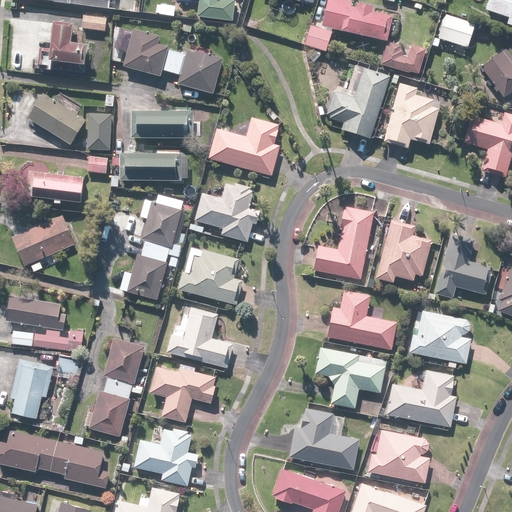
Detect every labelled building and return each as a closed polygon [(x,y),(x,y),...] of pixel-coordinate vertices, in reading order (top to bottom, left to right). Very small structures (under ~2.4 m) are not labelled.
[(198,0),(197,18),(233,22),(235,1),(224,0),(198,0)] [(347,0),(327,0),(322,26),(387,41),(393,16),(372,11),(373,6),(357,2),(356,7),(351,6),(352,1),(347,0)] [(511,29),(511,0),(488,0),(484,13),(506,19),(504,27),(511,29)] [(445,15),(437,40),(466,50),(475,25),(445,15)] [(107,20),(82,17),(81,30),(105,33),(107,20)] [(70,43),(73,26),(53,23),(49,51),(39,50),(36,72),(50,74),(50,70),(85,75),(89,45),(70,43)] [(332,32),(311,25),(305,45),(326,51),(332,32)] [(168,49),(156,45),(159,38),(132,31),(122,68),(160,79),(162,72),(168,51),(168,49)] [(398,57),(400,48),(385,44),(379,67),(417,77),(423,51),(410,47),(407,59),(398,57)] [(511,60),(503,50),(480,70),(504,98),(511,91),(511,60)] [(186,56),(168,51),(162,72),(179,77),(186,56)] [(187,51),(186,56),(179,77),(177,86),(213,96),(223,61),(187,51)] [(362,69),(353,99),(333,93),(326,116),(330,117),(329,120),(342,124),(340,131),(370,141),(390,77),(362,69)] [(417,88),(397,84),(387,136),(395,138),(393,146),(407,149),(409,141),(430,145),(439,102),(415,97),(417,88)] [(41,95),(26,121),(71,147),(86,122),(41,95)] [(505,178),(511,153),(511,116),(496,112),(493,123),(470,117),(462,144),(484,150),(478,171),(505,178)] [(193,113),(130,113),(130,139),(193,139),(193,113)] [(112,115),(88,115),(87,151),(111,152),(112,115)] [(280,125),(251,117),(246,136),(216,128),(208,158),(272,176),(280,146),(274,144),(280,125)] [(118,153),(117,181),(186,183),(187,156),(118,153)] [(107,160),(88,158),(87,173),(105,175),(107,160)] [(83,178),(28,173),(25,199),(80,204),(83,178)] [(201,193),(193,221),(221,229),(219,236),(246,243),(252,224),(255,225),(259,211),(249,208),(254,190),(225,182),(220,199),(201,193)] [(144,218),(139,240),(144,241),(140,258),(135,256),(125,293),(156,301),(182,202),(156,196),(154,204),(143,201),(139,217),(144,218)] [(360,279),(373,212),(344,207),(336,251),(316,247),(312,270),(360,279)] [(74,246),(62,216),(11,238),(23,267),(74,246)] [(415,227),(390,220),(374,280),(391,285),(394,276),(412,281),(414,275),(421,276),(430,241),(412,236),(415,227)] [(473,240),(449,234),(433,294),(451,299),(454,287),(484,294),(491,268),(468,262),(473,240)] [(185,252),(175,290),(235,305),(241,280),(232,278),(237,259),(202,250),(200,256),(185,252)] [(511,258),(496,300),(499,302),(496,310),(511,316),(511,258)] [(331,309),(326,338),(390,350),(395,322),(366,316),(370,297),(343,291),(339,311),(331,309)] [(0,331),(8,332),(9,322),(62,330),(66,307),(9,298),(7,309),(0,307),(0,331)] [(172,325),(165,354),(225,368),(231,343),(211,338),(216,317),(184,309),(180,326),(172,325)] [(464,365),(469,339),(461,337),(462,337),(463,337),(463,336),(464,336),(465,335),(466,334),(467,333),(467,332),(467,331),(468,331),(468,330),(468,329),(468,328),(468,327),(468,326),(468,325),(467,325),(467,324),(467,323),(466,322),(465,321),(464,320),(463,319),(415,311),(407,355),(464,365)] [(13,331),(11,344),(80,353),(83,331),(68,329),(67,338),(59,337),(60,331),(33,328),(32,333),(13,331)] [(102,393),(99,392),(94,413),(87,412),(83,429),(119,438),(144,347),(114,339),(104,376),(106,377),(102,393)] [(313,373),(327,376),(332,387),(329,403),(355,408),(358,389),(380,393),(386,361),(318,348),(313,373)] [(81,359),(60,356),(56,378),(78,381),(81,359)] [(53,368),(17,360),(9,401),(13,401),(10,414),(36,420),(41,396),(46,397),(53,368)] [(155,367),(148,393),(164,397),(159,416),(185,423),(192,399),(210,404),(216,378),(194,372),(195,367),(178,363),(175,373),(155,367)] [(391,385),(386,416),(450,428),(455,397),(449,396),(453,376),(424,371),(421,390),(391,385)] [(294,426),(288,458),(352,470),(358,440),(340,436),(344,417),(303,409),(300,427),(294,426)] [(0,463),(35,472),(35,469),(62,475),(61,478),(105,489),(109,473),(99,471),(104,452),(9,429),(5,443),(0,441),(0,463)] [(138,441),(134,469),(162,473),(161,482),(187,486),(190,468),(196,469),(198,455),(188,453),(190,435),(158,430),(156,444),(138,441)] [(374,430),(367,473),(425,484),(429,458),(419,456),(419,454),(420,454),(421,454),(422,454),(423,454),(424,453),(425,453),(425,452),(426,452),(426,451),(427,450),(427,449),(428,449),(428,448),(428,447),(428,446),(428,445),(428,444),(427,443),(427,442),(426,441),(425,440),(424,439),(423,439),(423,438),(422,438),(374,430)] [(336,511),(344,490),(280,469),(270,496),(312,510),(311,511),(336,511)] [(421,511),(425,504),(360,483),(350,511),(421,511)] [(116,500),(113,511),(175,511),(180,494),(151,487),(148,499),(139,497),(137,505),(116,500)] [(0,511),(33,511),(35,504),(17,500),(19,495),(0,490),(0,511)] [(91,511),(92,511),(61,502),(57,511),(91,511)]
